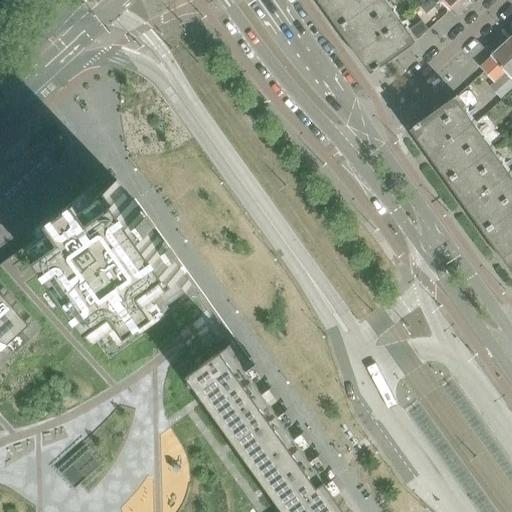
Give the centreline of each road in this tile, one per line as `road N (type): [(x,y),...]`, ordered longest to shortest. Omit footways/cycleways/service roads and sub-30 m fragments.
road 1 (unknown): [(7,257),(121,382),(20,432)]
road 2 (tertiary): [(511,333),(362,128)]
road 3 (tertiary): [(342,147),(495,347)]
road 4 (residential): [(506,0),(362,128)]
road 5 (tertiary): [(224,0),(342,147)]
road 6 (tertiary): [(362,128),(265,0)]
